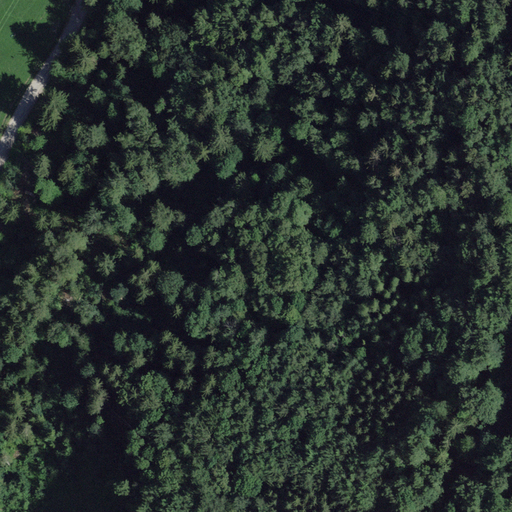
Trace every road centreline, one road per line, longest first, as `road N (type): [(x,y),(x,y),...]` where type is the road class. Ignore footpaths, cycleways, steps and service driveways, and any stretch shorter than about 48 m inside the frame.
road 1 (track): [(376,511),(415,433),(459,389),(511,356)]
road 2 (track): [(0,159),(93,0)]
road 3 (track): [(432,511),(480,444),(511,360)]
